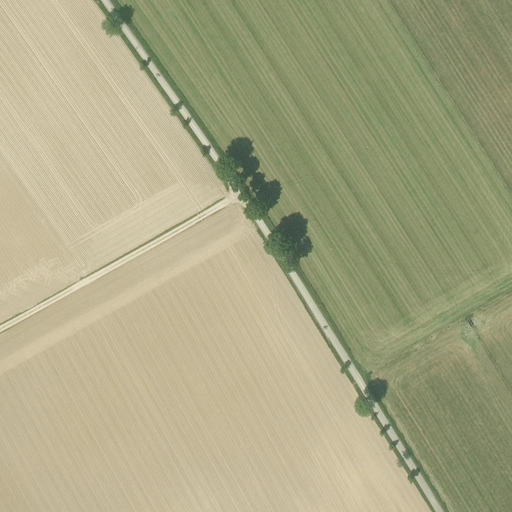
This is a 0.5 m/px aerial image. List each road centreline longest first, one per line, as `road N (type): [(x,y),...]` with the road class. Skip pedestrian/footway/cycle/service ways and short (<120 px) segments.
road 1 (unclassified): [(439,511),(287,265),(103,0)]
road 2 (track): [(0,329),(240,194)]
